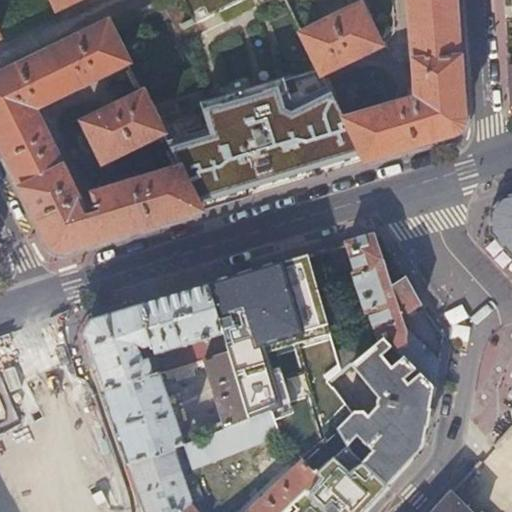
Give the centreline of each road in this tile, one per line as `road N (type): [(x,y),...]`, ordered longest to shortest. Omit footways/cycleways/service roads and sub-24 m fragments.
road 1 (secondary): [(407,188),(29,305)]
road 2 (residential): [(404,511),(450,455),(476,307)]
road 3 (residential): [(104,511),(34,343),(29,305)]
road 4 (residential): [(475,0),(485,129),(496,161)]
road 5 (residential): [(476,307),(417,226),(407,188)]
